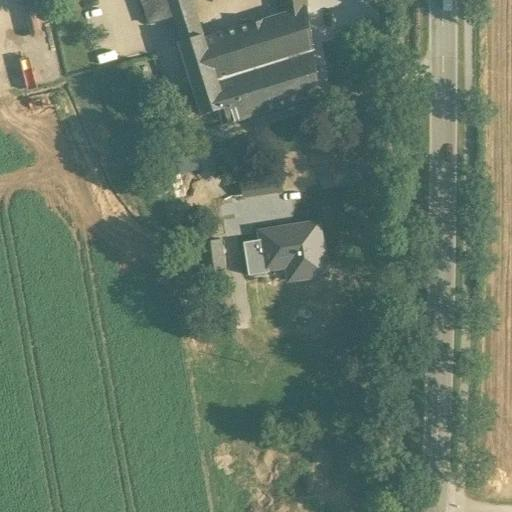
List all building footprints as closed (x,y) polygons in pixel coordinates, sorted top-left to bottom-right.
[(224,109),(229,124),(321,96),(306,0),(141,0),(150,25),(174,17),(182,42),(179,43),(202,116),(224,109)] [(318,225),(261,233),(263,243),(268,273),(269,273),(268,269),(295,264),(298,279),(326,274),(318,225)] [(221,240),(202,243),(206,270),(224,267),(221,240)] [(268,273),(263,243),(245,246),(250,276),(268,273)] [(224,267),(206,270),(213,321),(232,317),(224,267)]
